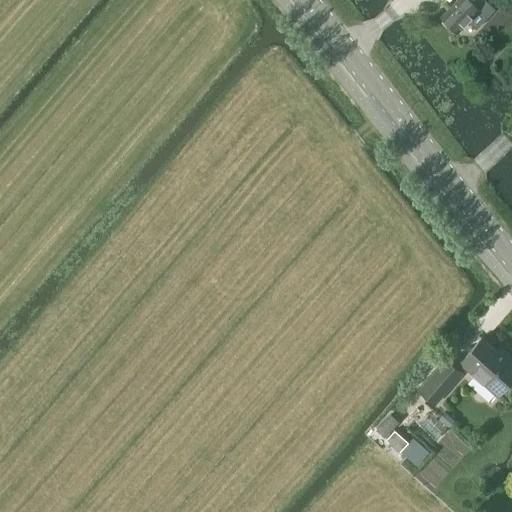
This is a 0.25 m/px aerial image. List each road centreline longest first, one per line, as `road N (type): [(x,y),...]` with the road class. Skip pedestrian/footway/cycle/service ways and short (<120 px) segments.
road 1 (tertiary): [(511,260),(307,0)]
road 2 (track): [(234,274),(392,107)]
